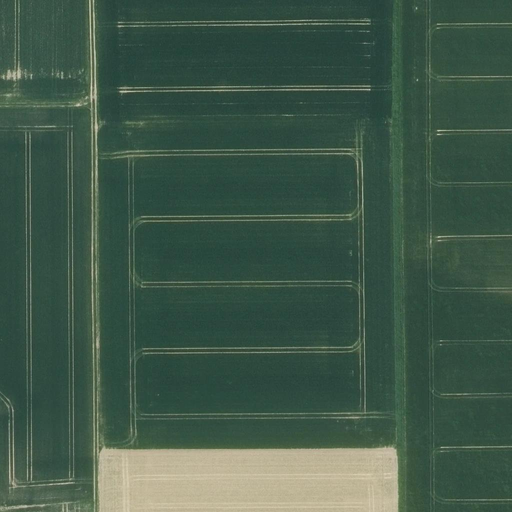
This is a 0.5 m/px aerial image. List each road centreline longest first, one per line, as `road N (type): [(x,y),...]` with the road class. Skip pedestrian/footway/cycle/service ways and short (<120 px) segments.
road 1 (track): [(397,511),(392,0)]
road 2 (track): [(90,0),(95,511)]
